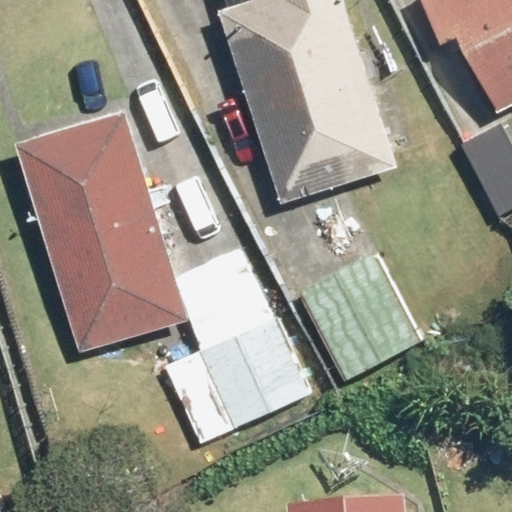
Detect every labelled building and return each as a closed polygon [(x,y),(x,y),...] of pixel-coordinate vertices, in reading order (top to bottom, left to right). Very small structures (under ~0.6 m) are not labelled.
[(401,162),(349,0),(230,0),(293,196),(401,162)] [(511,0),(434,0),(494,108),(511,98),(511,0)] [(125,116),(23,149),(89,350),(191,316),(125,116)] [(511,153),(501,130),(471,145),(500,204),(511,198),(511,153)] [(212,345),(167,364),(201,443),(313,394),(250,250),(189,277),(212,345)] [(380,254),(307,289),(346,371),(419,337),(380,254)]
